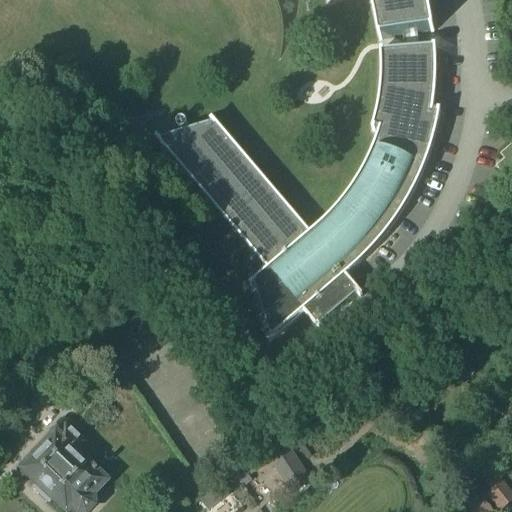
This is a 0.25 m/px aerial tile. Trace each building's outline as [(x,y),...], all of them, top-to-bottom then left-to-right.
[(326,0),(327,4),(330,4),(330,1),(333,0),(369,0),(374,15),(379,43),(381,42),(431,34),(431,35),(434,35),(429,11),(426,0),(326,0)] [(251,291),(254,289),(270,340),(266,343),(268,345),(303,315),(321,336),(323,335),(320,332),(359,299),(362,302),(364,300),(347,279),(353,273),(360,267),(366,261),(372,255),(378,248),(384,241),(389,234),(394,227),(399,220),(404,212),(408,205),(413,197),(416,189),(420,181),(424,173),(427,165),(430,157),(432,148),(435,140),(437,131),(439,122),(440,114),(438,113),(437,114),(433,114),(435,99),(436,85),(436,71),(436,63),(435,49),(432,49),(433,50),(383,54),(383,53),(380,53),(380,60),(381,73),(381,80),(380,94),(378,107),(377,113),(375,120),(372,133),(374,134),(375,133),(379,134),(376,142),(373,150),(370,158),(367,165),(363,173),(359,180),(354,187),(350,194),(345,201),(339,208),(334,214),(328,220),(322,226),(316,232),(310,237),(212,122),(210,124),(212,126),(160,143),(157,139),(155,141),(267,273),(249,289),(251,291)] [(511,170),(511,147),(501,157),(505,162),(511,170)] [(511,183),(511,170),(505,162),(497,169),(510,185),(511,183)] [(83,344),(65,359),(82,380),(100,366),(83,344)] [(475,373),(462,356),(448,366),(456,376),(461,383),(475,373)] [(72,511),(92,511),(97,507),(91,502),(107,486),(77,457),(86,448),(66,429),(22,475),(60,511),(71,511),(72,511)] [(291,496),(272,470),(257,482),(276,508),(291,496)] [(511,494),(497,476),(480,489),(498,511),(503,511),(511,505),(511,494)] [(491,511),(484,502),(470,511),(491,511)]
